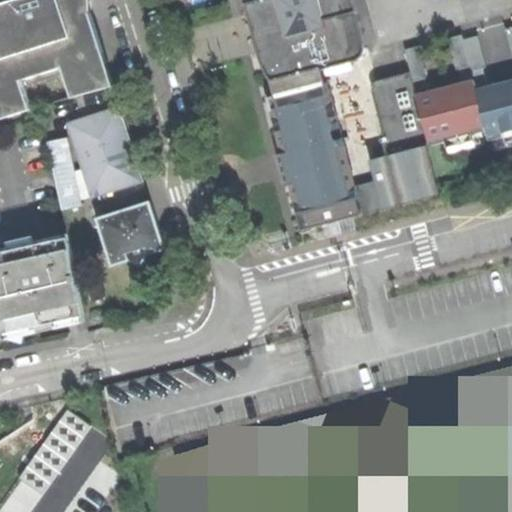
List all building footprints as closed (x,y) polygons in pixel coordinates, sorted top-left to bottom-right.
[(72,96),(113,85),(90,13),(67,20),(60,0),(0,0),(0,119),(40,106),(26,65),(61,55),(72,96)] [(86,1),(85,0),(60,0),(67,20),(90,13),(86,1)] [(272,78),(276,94),(326,81),(323,68),(360,58),(366,51),(367,41),(356,0),(250,0),(253,10),(256,10),(265,48),(263,49),(261,49),(262,57),(267,69),(272,78)] [(464,38),(463,33),(449,37),(457,68),(471,65),(464,38)] [(478,34),(464,38),(471,65),(472,70),(487,66),(478,34)] [(405,48),(411,71),(414,80),(428,76),(420,44),(405,48)] [(372,89),(389,154),(430,141),(417,94),(414,80),(411,71),(377,80),(375,82),(373,85),(372,89)] [(432,90),(417,94),(430,141),(431,144),(446,140),(445,136),(471,129),(472,133),(488,129),(478,89),(475,79),(458,83),(432,90)] [(511,79),(489,86),(478,89),(488,129),(491,139),(506,135),(505,131),(511,129),(511,79)] [(327,222),(354,215),(363,213),(329,80),(326,81),(276,94),(269,96),(283,151),(291,181),(303,228),(327,222)] [(98,194),(143,179),(132,145),(121,111),(69,127),(79,158),(86,156),(98,194)] [(284,183),(291,181),(283,151),(276,153),(280,166),(284,183)] [(91,196),(98,194),(86,156),(79,158),(91,196)] [(149,252),(165,247),(155,216),(149,200),(97,217),(112,264),(129,259),(142,266),(149,252)] [(357,228),(354,215),(327,222),(330,235),(357,228)] [(54,320),(85,313),(67,236),(6,250),(7,255),(0,256),(0,322),(2,332),(37,324),(54,320)] [(86,320),(85,313),(54,320),(55,327),(86,320)] [(55,327),(54,320),(37,324),(39,330),(47,329),(55,327)] [(4,338),(39,330),(37,324),(2,332),(4,338)] [(37,452),(54,428),(39,415),(13,432),(37,452)] [(100,448),(113,511),(198,511),(197,503),(229,496),(224,475),(262,467),(256,438),(251,439),(247,416),(100,448)]
